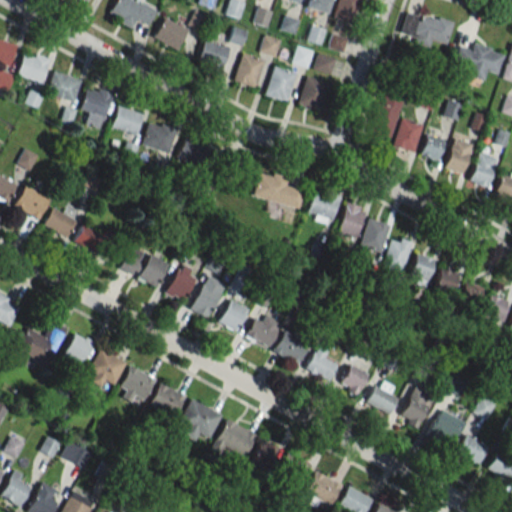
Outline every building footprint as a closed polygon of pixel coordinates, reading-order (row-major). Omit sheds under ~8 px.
[(132,0),(112,0),(106,12),(118,18),(117,21),(128,28),(133,18),(145,25),(153,9),(140,2),(139,3),(136,2),(132,0)] [(212,0),(210,8),(193,2),(193,0),(212,0)] [(225,0),(237,0),(241,1),(235,18),(221,13),(225,0)] [(325,0),(322,12),(302,6),(303,0),(325,0)] [(355,0),(349,23),(329,16),(334,0),(355,0)] [(254,5),(268,10),(263,26),(249,22),(254,5)] [(191,8),(205,15),(197,31),(183,24),(191,8)] [(449,22),(443,44),(428,39),(425,47),(411,43),(412,38),(396,33),(402,13),(418,16),(420,17),(428,19),(428,18),(434,20),(434,17),(449,22)] [(281,14),(295,19),(290,34),(276,29),(281,14)] [(161,16),(150,36),(173,49),(184,29),(161,16)] [(307,24),(322,29),(317,44),(303,39),(307,24)] [(243,30),(230,25),(225,40),(238,45),(243,30)] [(328,32),(343,37),(338,51),(324,47),(328,32)] [(260,34),(277,39),(271,56),(255,51),(260,34)] [(0,39),(13,44),(6,65),(0,63),(0,39)] [(226,47),(201,39),(193,62),(218,70),(226,47)] [(500,55),(494,74),(483,71),(480,80),(464,75),(467,68),(451,63),(456,45),(468,49),(470,42),(489,48),(488,51),(500,55)] [(511,43),(509,43),(497,78),(507,81),(509,74),(511,75),(511,43)] [(293,45),(309,50),(303,68),(287,62),(293,45)] [(238,52),(260,60),(252,87),(229,80),(238,52)] [(314,52),(332,58),(326,74),(309,69),(314,52)] [(19,53),(44,62),(38,82),(13,74),(19,53)] [(270,65),(292,73),(283,100),(260,93),(270,65)] [(49,70),(77,79),(70,101),(43,92),(49,70)] [(302,75),(324,83),(316,110),(293,103),(302,75)] [(82,88),(107,96),(101,116),(76,108),(82,88)] [(511,97),(503,94),(497,112),(511,116),(511,97)] [(367,131),(387,137),(398,101),(378,95),(367,131)] [(453,120),(458,104),(444,99),(439,115),(453,120)] [(114,106),(139,114),(132,134),(108,126),(114,106)] [(410,152),(420,125),(399,117),(389,144),(410,152)] [(144,122),(157,126),(158,123),(173,128),(164,153),(137,144),(144,122)] [(434,160),(440,138),(422,133),(416,155),(434,160)] [(182,137),(205,149),(195,168),(172,156),(182,137)] [(441,167),(458,173),(468,143),(451,137),(441,167)] [(21,147),(34,154),(26,170),(13,163),(21,147)] [(483,187),(493,157),(475,151),(465,181),(483,187)] [(257,169),(249,195),(295,208),(300,191),(281,186),(284,177),(257,169)] [(508,201),(511,188),(511,176),(498,171),(490,195),(508,201)] [(0,176),(13,184),(3,201),(0,199),(0,176)] [(35,219),(46,198),(22,184),(10,206),(35,219)] [(301,214),(326,224),(336,197),(312,187),(301,214)] [(362,208),(344,202),(333,231),(352,238),(362,208)] [(39,224),(63,237),(72,219),(49,206),(39,224)] [(386,224),(365,217),(356,245),(377,252),(386,224)] [(69,241),(91,253),(101,236),(79,224),(69,241)] [(399,273),(407,241),(387,235),(379,267),(399,273)] [(164,262),(144,253),(144,252),(129,245),(117,270),(153,286),(164,262)] [(431,258),(414,252),(405,278),(422,284),(431,258)] [(194,272),(176,263),(161,292),(179,301),(194,272)] [(449,292),(455,272),(437,267),(431,287),(449,292)] [(221,284),(203,317),(186,307),(199,283),(200,283),(205,275),(221,284)] [(470,313),(480,288),(463,281),(453,306),(470,313)] [(504,299),(486,294),(479,317),(497,322),(504,299)] [(232,331),(245,308),(227,299),(214,321),(232,331)] [(250,318),(258,322),(262,314),(278,323),(265,347),(242,334),(250,318)] [(24,327),(39,336),(48,320),(64,329),(44,365),(12,347),(24,327)] [(280,330),(269,351),(294,365),(305,344),(297,340),(302,331),(293,326),(288,335),(280,330)] [(59,358),(78,366),(89,340),(70,332),(59,358)] [(334,364),(325,381),(301,368),(310,351),(311,352),(316,344),(325,349),(321,357),(334,364)] [(96,348),(122,362),(110,384),(84,370),(96,348)] [(365,374),(347,363),(334,385),(352,395),(365,374)] [(126,365),(152,379),(140,399),(131,394),(127,402),(118,397),(122,389),(115,386),(126,365)] [(453,392),(455,387),(459,389),(462,381),(450,376),(446,387),(450,389),(450,390),(453,392)] [(156,382),(182,396),(171,416),(145,403),(156,382)] [(371,386),(394,398),(385,414),(363,401),(371,386)] [(411,386),(425,394),(420,404),(425,406),(412,428),(403,423),(406,419),(396,414),(411,386)] [(482,419),(492,403),(478,395),(469,411),(482,419)] [(218,415),(187,398),(175,421),(205,438),(218,415)] [(253,435),(222,418),(210,441),(240,458),(253,435)] [(434,421),(454,432),(446,448),(425,437),(434,421)] [(463,435),(483,446),(474,462),(454,451),(463,435)] [(1,449),(12,455),(20,443),(8,436),(1,449)] [(276,448),(260,440),(247,462),(263,471),(276,448)] [(79,467),(87,452),(65,441),(57,456),(79,467)] [(299,483),(308,464),(284,452),(275,472),(299,483)] [(492,452),(511,463),(504,479),(483,468),(492,452)] [(15,506),(0,497),(0,487),(10,469),(18,474),(14,481),(25,486),(15,506)] [(337,485),(312,471),(301,492),(309,496),(306,503),(313,507),(317,500),(326,505),(337,485)] [(37,481),(23,510),(26,511),(46,511),(52,501),(47,498),(52,489),(37,481)] [(361,511),(368,499),(344,486),(335,502),(354,511),(361,511)] [(55,511),(83,511),(86,507),(65,496),(55,511)] [(390,511),(374,503),(369,511),(390,511)]
